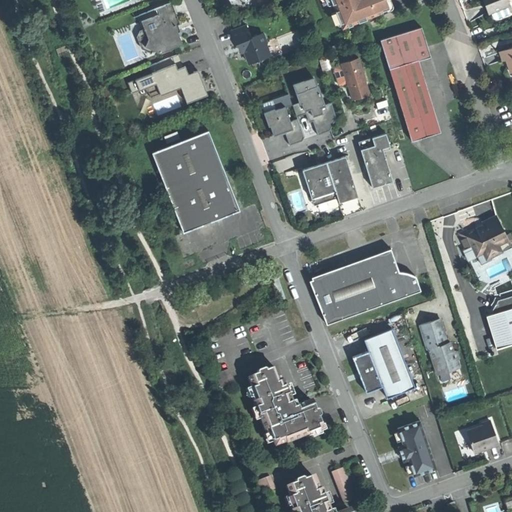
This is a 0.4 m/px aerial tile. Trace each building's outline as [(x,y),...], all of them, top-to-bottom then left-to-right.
[(331,0),(336,11),(338,10),(344,26),(356,21),(356,23),(369,18),(368,15),(375,12),(376,15),(383,12),(382,10),(389,8),(386,0),(331,0)] [(507,6),(510,5),(507,0),(483,0),(485,7),(488,14),(491,13),(493,18),(496,19),(508,14),(509,12),(507,6)] [(180,24),(171,2),(138,15),(144,28),(148,39),(144,46),(153,50),(160,53),(183,44),(177,31),(175,32),(174,29),(173,26),(180,24)] [(246,25),(231,31),(236,45),(238,44),(241,43),(244,51),(249,63),(253,61),(257,63),(263,60),(264,57),(268,56),(264,48),(266,44),(267,43),(263,34),(251,38),(246,25)] [(380,40),(411,141),(427,136),(441,132),(419,61),(431,57),(421,27),(380,40)] [(148,39),(144,28),(139,30),(137,37),(141,49),(151,53),(153,50),(144,46),(148,39)] [(511,73),(511,72),(511,47),(500,52),(503,61),(506,60),(508,65),(511,73)] [(178,54),(149,66),(152,73),(128,83),(132,93),(156,83),(160,94),(184,84),(190,101),(207,95),(198,73),(195,74),(194,72),(188,74),(185,66),(183,67),(178,54)] [(342,64),(348,83),(348,85),(349,85),(351,92),(353,99),(370,94),(365,79),(366,79),(359,57),(341,63),(342,64)] [(348,83),(342,64),(335,66),(334,69),(338,84),(341,85),(348,83)] [(315,79),(304,83),(303,83),(305,90),(296,93),(300,104),(303,103),(306,109),(305,109),(309,121),(314,120),(317,129),(318,133),(317,134),(318,135),(330,130),(336,117),(331,102),(325,105),(318,85),(317,85),(315,79)] [(293,84),(296,93),(305,90),(303,83),(304,83),(303,81),(293,84)] [(290,121),(285,106),(275,110),(274,109),(264,112),(268,126),(270,125),(273,135),(284,132),(289,145),(301,141),(304,137),(297,119),(290,121)] [(214,221),(240,211),(208,131),(152,153),(183,233),(214,221)] [(177,132),(164,137),(167,143),(180,139),(177,132)] [(372,187),(393,181),(383,148),(390,146),(386,133),(358,141),(372,187)] [(331,172),(350,167),(346,154),(327,160),(331,172)] [(331,172),(327,160),(303,167),(308,184),(312,198),(318,201),(338,195),(331,172)] [(350,167),(331,172),(338,195),(339,200),(350,197),(358,195),(350,167)] [(508,241),(506,236),(496,214),(482,221),(485,227),(478,230),(476,225),(462,232),(467,243),(473,240),(479,255),(484,252),(487,257),(502,251),(499,245),(508,241)] [(478,230),(485,227),(482,221),(479,222),(475,224),(476,225),(478,230)] [(191,239),(178,244),(183,258),(197,253),(191,239)] [(309,280),(326,324),(420,290),(415,276),(410,274),(399,271),(391,248),(349,264),(311,277),(312,279),(309,280)] [(499,348),(511,343),(511,300),(502,304),(492,310),(493,313),(488,315),(499,348)] [(429,349),(447,343),(439,319),(419,325),(427,349),(429,349)] [(387,397),(415,386),(392,328),(364,339),(368,350),(352,356),(359,374),(366,392),(382,386),(387,397)] [(450,342),(447,343),(429,349),(437,374),(459,367),(457,359),(459,358),(457,352),(453,351),(452,347),(450,342)] [(311,400),(293,407),(288,395),(282,380),(280,380),(275,367),(248,377),(256,400),(253,401),(264,430),(268,428),(274,445),(285,441),(286,442),(307,434),(307,433),(322,427),(311,400)] [(221,387),(234,382),(228,369),(216,374),(221,387)] [(420,420),(397,428),(403,444),(408,458),(413,475),(436,468),(420,420)] [(486,448),(498,444),(490,420),(482,423),(483,425),(467,431),(474,452),(486,448)] [(408,458),(403,444),(398,446),(401,453),(403,460),(408,458)] [(344,503),(357,498),(344,467),(331,472),(344,503)] [(262,493),(275,488),(270,475),(257,480),(262,493)] [(350,511),(349,509),(340,511),(329,511),(326,502),(320,488),(318,489),(313,475),(286,485),(295,508),(291,509),(292,511),(350,511)]
